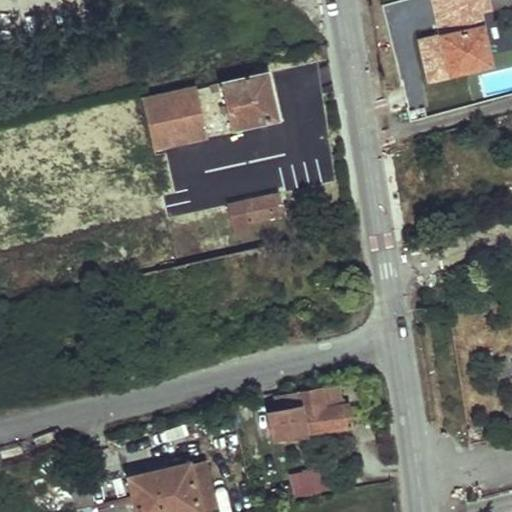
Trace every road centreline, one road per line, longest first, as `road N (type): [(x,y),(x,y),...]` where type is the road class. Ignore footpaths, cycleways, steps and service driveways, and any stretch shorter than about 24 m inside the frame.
road 1 (residential): [(0,435),(397,337)]
road 2 (tertiary): [(397,337),(341,0)]
road 3 (tertiary): [(423,511),(397,337)]
